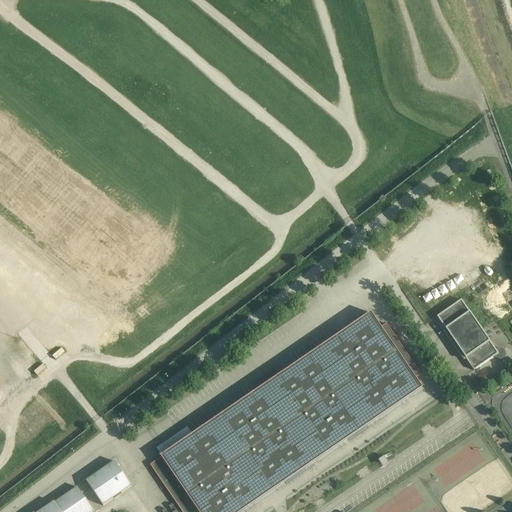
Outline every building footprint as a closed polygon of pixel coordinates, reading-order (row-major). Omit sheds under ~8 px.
[(492,353),(458,302),(434,319),(442,331),(444,335),(445,334),(451,343),(450,344),(454,348),(460,357),(464,362),(471,373),(491,359),(495,357),(492,353)] [(244,511),(424,389),(415,377),(419,374),(386,326),(380,330),(370,316),(279,379),(275,372),(264,380),(268,386),(150,467),(180,511),(244,511)] [(503,351),(502,351),(492,353),(495,357),(491,359),(501,361),(503,359),(505,358),(505,354),(505,353),(503,351)] [(35,374),(44,367),(41,363),(32,371),(35,374)] [(114,462),(86,482),(103,506),(131,487),(114,462)] [(92,511),(94,511),(78,488),(55,504),(54,503),(40,511),(92,511)]
